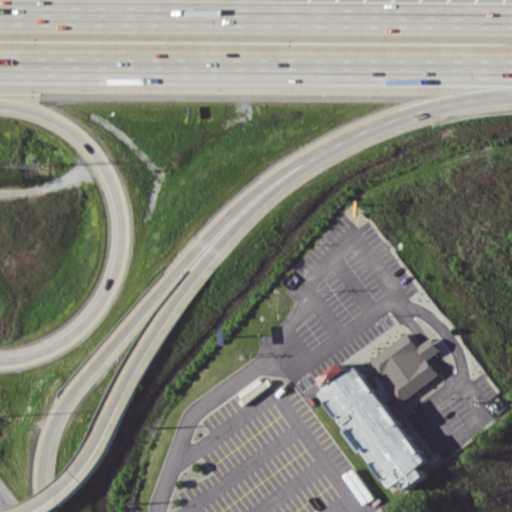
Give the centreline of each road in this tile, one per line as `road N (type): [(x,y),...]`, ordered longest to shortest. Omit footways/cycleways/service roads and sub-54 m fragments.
road 1 (motorway): [(511,16),(0,11)]
road 2 (motorway): [(0,64),(511,67)]
road 3 (motorway): [(47,511),(46,454),(78,386),(227,216),(309,151),(353,135)]
road 4 (motorway): [(71,482),(187,288),(268,198),(353,135)]
road 5 (motorway): [(0,102),(42,111),(87,141),(112,181),(121,223),(117,265),(91,316),(58,344),(0,359)]
road 6 (motorway): [(353,135),(428,107),(511,96)]
